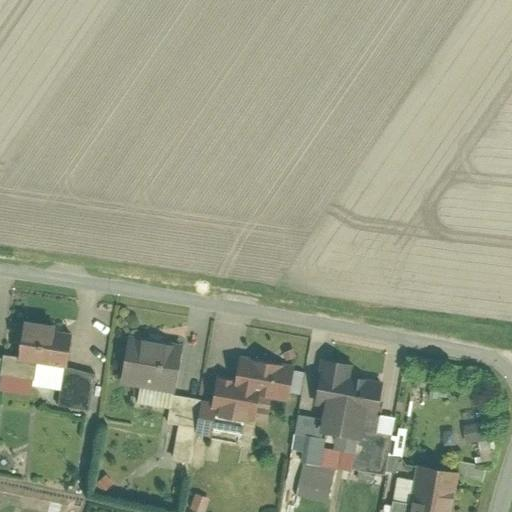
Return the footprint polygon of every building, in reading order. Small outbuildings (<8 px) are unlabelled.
[(17,360),(16,366),(65,376),(66,370),(73,334),(24,325),(17,360)] [(185,350),(130,340),(121,388),(173,398),(176,398),(185,350)] [(3,357),(2,362),(0,373),(0,377),(13,380),(16,366),(17,360),(3,357)] [(234,393),(216,389),(209,422),(243,430),(245,420),(266,425),(270,403),(293,408),(301,371),(242,358),(234,393)] [(354,371),(321,365),(312,410),(323,412),(318,438),(325,439),(334,441),(357,445),(360,433),(376,436),(385,386),(352,380),(354,371)] [(66,370),(65,376),(59,409),(86,414),(94,375),(66,370)] [(176,398),(173,398),(168,423),(194,428),(199,403),(176,398)] [(389,414),(385,432),(399,435),(402,416),(389,414)] [(490,422),(469,424),(470,443),(491,441),(490,422)] [(322,453),(325,439),(318,438),(295,433),(289,464),(304,467),(318,470),(322,453)] [(331,455),(322,453),(318,470),(335,473),(351,476),(357,445),(334,441),(331,455)] [(329,505),(335,473),(318,470),(304,467),(298,498),(329,505)] [(404,511),(454,511),(460,481),(413,471),(404,511)]
